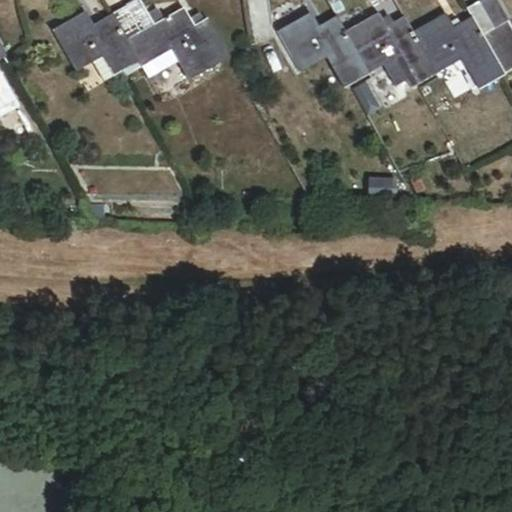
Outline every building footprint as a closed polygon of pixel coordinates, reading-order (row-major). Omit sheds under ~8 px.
[(496,0),(486,0),(480,4),(495,30),(509,22),(496,0)] [(138,1),(125,9),(141,35),(154,27),(148,17),(138,1)] [(480,4),(467,11),(472,19),(482,37),(495,30),(480,4)] [(125,9),(111,18),(112,19),(127,44),(141,35),(125,9)] [(154,27),(141,35),(127,44),(139,63),(154,54),(168,45),(179,63),(192,82),(228,60),(206,23),(204,24),(199,17),(189,23),(182,12),(164,23),(157,12),(148,17),(154,27)] [(127,44),(112,19),(95,29),(87,15),(53,35),(77,72),(107,54),(121,78),(141,66),(139,63),(127,44)] [(347,35),(338,19),(320,30),(312,16),(279,35),(301,74),(334,56),(351,87),(370,76),(347,35)] [(407,23),(406,21),(387,32),(379,17),(347,35),(370,76),(402,58),(418,88),(438,77),(437,76),(414,36),(407,23)] [(482,37),(472,19),(454,29),(447,18),(414,36),(437,76),(468,58),(485,88),(498,81),(505,77),(497,64),(490,51),(482,37)] [(511,27),(509,22),(495,30),(482,37),(490,51),(511,38),(511,27)] [(511,55),(511,38),(490,51),(497,64),(511,55)] [(179,63),(168,45),(154,54),(139,63),(141,66),(150,81),(179,63)] [(0,117),(19,107),(0,73),(0,60),(3,58),(0,52),(0,117)] [(511,55),(497,64),(505,77),(511,73),(511,55)] [(0,511),(72,511),(75,463),(0,459),(0,511)]
